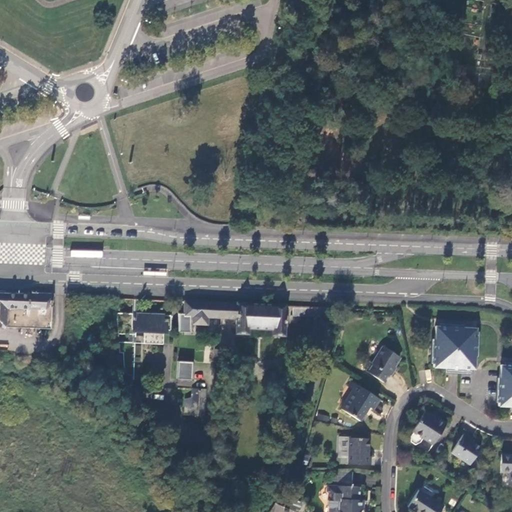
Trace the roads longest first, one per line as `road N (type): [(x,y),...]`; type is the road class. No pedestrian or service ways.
road 1 (secondary): [(511,251),(13,229)]
road 2 (secondary): [(27,279),(384,292),(419,274),(511,280)]
road 3 (unclassified): [(80,105),(25,166),(13,229)]
road 4 (residential): [(386,511),(388,436),(395,414),(423,387)]
